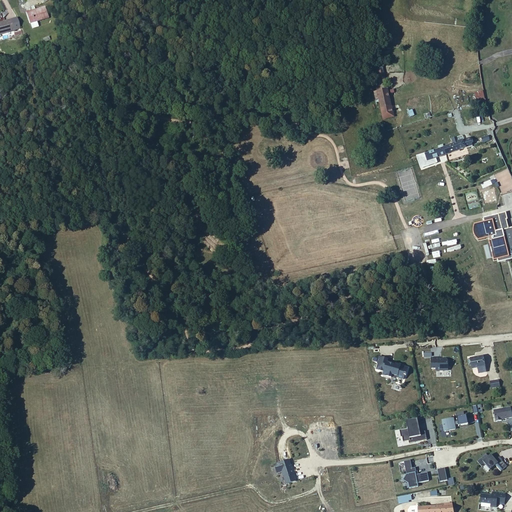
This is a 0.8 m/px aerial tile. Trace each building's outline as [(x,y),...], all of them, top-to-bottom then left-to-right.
[(52,0),(45,2),(48,14),(55,10),(52,0)] [(41,30),(52,29),(50,18),(44,19),(32,20),(34,31),(35,31),(41,30)] [(18,22),(12,24),(14,34),(21,32),(18,22)] [(0,26),(0,37),(14,34),(12,24),(11,23),(0,26)] [(391,106),(387,89),(374,92),(376,98),(379,97),(381,108),(391,106)] [(474,94),(477,102),(486,99),(483,92),(474,94)] [(393,116),(391,106),(381,108),(384,118),(393,116)] [(439,157),(472,146),(472,143),(470,138),(464,140),(463,137),(462,137),(461,136),(452,139),(454,144),(437,150),(439,157)] [(439,157),(437,150),(425,154),(427,161),(439,157)] [(506,212),(483,218),(484,222),(474,224),(473,228),(473,232),(474,235),(476,238),(478,241),(488,238),(489,244),(493,257),(494,260),(497,260),(498,262),(506,260),(511,258),(511,227),(510,228),(508,228),(506,220),(508,220),(506,212)] [(486,372),(482,356),(470,358),(470,359),(467,359),(468,365),(471,364),(472,370),(478,369),(479,374),(486,372)] [(388,360),(380,357),(377,370),(384,372),(383,375),(391,378),(392,375),(397,376),(397,378),(403,380),(405,376),(406,376),(407,374),(406,374),(408,368),(401,366),(401,365),(395,363),(394,365),(387,363),(388,360)] [(438,358),(431,358),(431,369),(436,368),(436,370),(448,370),(448,360),(446,359),(442,359),(441,360),(438,360),(438,359),(438,358)] [(511,414),(511,407),(494,411),(496,422),(502,421),(501,420),(511,417),(511,414)] [(466,414),(456,416),(457,421),(454,422),(453,419),(442,421),(445,431),(455,429),(454,425),(458,424),(458,426),(468,424),(466,414)] [(403,442),(427,438),(425,430),(420,431),(417,417),(406,418),(408,427),(400,429),(403,442)] [(499,457),(496,460),(491,455),(488,457),(486,454),(477,461),(482,468),(486,465),(490,470),(496,466),(501,472),(507,466),(502,460),(501,460),(500,458),(499,457)] [(289,460),(274,464),(277,473),(282,471),(286,484),(295,481),(289,460)] [(408,483),(409,488),(418,486),(417,483),(429,481),(427,473),(418,474),(417,475),(416,471),(415,468),(412,468),(410,460),(400,462),(400,463),(404,462),(406,475),(403,480),(408,483)] [(445,468),(437,470),(440,482),(447,481),(445,468)] [(505,502),(506,493),(492,491),(492,496),(488,496),(488,493),(481,492),(480,503),(491,504),(490,506),(496,507),(497,501),(505,502)] [(412,500),(411,495),(397,498),(399,505),(409,502),(409,501),(412,500)] [(453,511),(452,503),(444,504),(444,505),(436,506),(418,507),(418,510),(417,510),(417,511),(453,511)]
